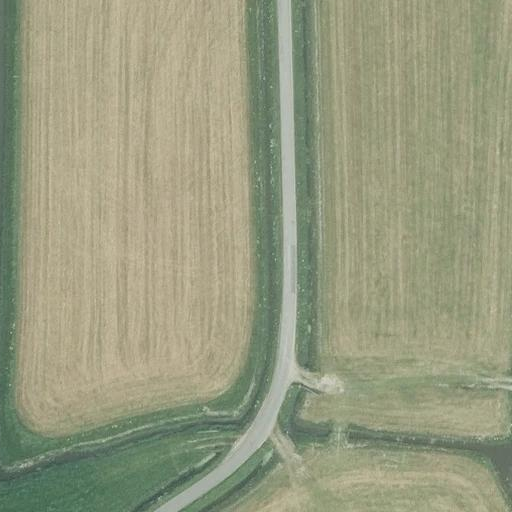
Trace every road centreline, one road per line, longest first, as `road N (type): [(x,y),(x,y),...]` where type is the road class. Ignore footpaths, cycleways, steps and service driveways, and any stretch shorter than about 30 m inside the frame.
road 1 (unclassified): [(167,511),(228,467),(257,433),(280,376),(287,338),(284,0)]
road 2 (track): [(280,376),(511,385)]
